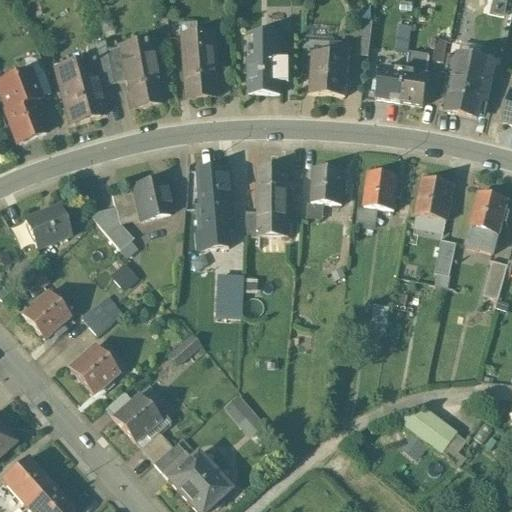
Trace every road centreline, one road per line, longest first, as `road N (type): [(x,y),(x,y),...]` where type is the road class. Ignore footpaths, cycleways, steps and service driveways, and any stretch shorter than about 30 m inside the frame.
road 1 (residential): [(511,163),(362,136),(260,130),(121,148),(0,192)]
road 2 (residential): [(141,511),(0,350)]
